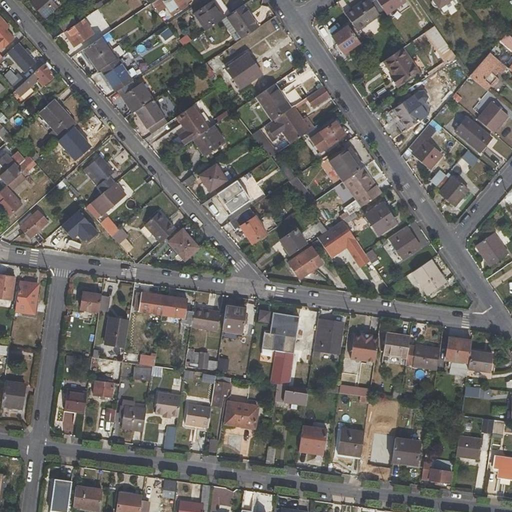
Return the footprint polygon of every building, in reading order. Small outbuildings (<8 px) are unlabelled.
[(54,3),(57,0),(33,0),(31,2),(45,18),(57,7),(54,3)] [(184,0),(156,0),(150,5),(158,14),(165,8),(171,16),(188,5),(184,0)] [(193,14),(206,32),(225,18),(214,0),(193,14)] [(231,14),(221,0),(214,0),(225,18),(226,17),(231,14)] [(380,16),(369,0),(364,0),(344,13),(357,32),(380,16)] [(405,2),(403,0),(375,0),(386,15),(405,2)] [(432,0),(438,9),(450,0),(432,0)] [(94,6),(97,10),(104,5),(102,1),(97,4),(94,6)] [(226,17),(241,39),(259,27),(244,5),(231,14),(226,17)] [(8,27),(0,17),(0,51),(14,39),(6,30),(8,27)] [(72,17),(59,26),(63,31),(76,23),(72,17)] [(94,35),(84,19),(65,32),(74,48),(94,35)] [(361,46),(347,26),(332,37),(346,57),(361,46)] [(436,49),(445,43),(434,26),(425,33),(436,49)] [(187,34),(178,40),(183,47),(192,41),(187,34)] [(511,63),(508,69),(511,71),(511,39),(507,35),(499,44),(511,54),(511,63)] [(84,50),(99,72),(101,71),(118,59),(108,45),(107,46),(101,38),(84,50)] [(25,52),(18,44),(7,53),(25,72),(23,74),(26,78),(38,67),(29,56),(31,54),(27,50),(25,52)] [(397,87),(419,72),(402,48),(383,62),(393,76),(390,78),(397,87)] [(448,59),(428,72),(431,75),(456,58),(452,53),(447,57),(448,59)] [(489,53),(471,75),(469,77),(479,85),(485,90),(489,86),(492,88),(499,80),(495,77),(490,72),(500,62),(489,53)] [(262,75),(248,54),(225,69),(239,90),(262,75)] [(131,83),(133,81),(118,59),(101,71),(115,93),(118,91),(131,83)] [(52,67),(47,62),(15,91),(20,97),(38,81),(43,86),(52,78),(49,75),(50,73),(49,71),(52,67)] [(507,68),(500,62),(490,72),(495,77),(498,73),(501,76),(507,68)] [(206,64),(200,68),(208,79),(214,75),(206,64)] [(465,81),(475,89),(479,85),(469,77),(465,81)] [(126,102),(128,101),(135,112),(152,101),(141,84),(135,88),(131,83),(118,91),(126,102)] [(275,84),(255,97),(272,121),(275,120),(291,108),(275,84)] [(306,98),(314,108),(330,96),(323,86),(306,98)] [(411,99),(394,111),(401,121),(418,109),(411,99)] [(54,100),(39,114),(53,131),(60,139),(64,136),(74,126),(76,124),(54,100)] [(152,101),(135,112),(151,134),(167,123),(152,101)] [(492,102),(477,119),(494,134),(509,116),(492,102)] [(185,132),(178,136),(184,146),(193,140),(209,129),(193,105),(176,118),(185,132)] [(274,138),(282,132),(291,144),(310,131),(294,106),(291,108),(275,120),(277,124),(268,130),(274,138)] [(407,131),(424,119),(418,109),(401,121),(407,131)] [(466,119),(456,130),(480,151),(490,139),(466,119)] [(436,130),(438,132),(442,128),(433,120),(429,124),(436,130)] [(345,135),(336,121),(304,143),(314,157),(345,135)] [(436,130),(429,124),(408,149),(413,153),(413,154),(430,169),(442,155),(426,141),(436,130)] [(92,146),(74,126),(64,136),(81,155),(92,146)] [(94,135),(100,141),(109,132),(104,126),(94,135)] [(205,157),(225,143),(214,126),(209,129),(193,140),(205,157)] [(3,127),(0,129),(0,136),(6,143),(12,137),(3,127)] [(53,131),(49,135),(56,143),(60,139),(53,131)] [(264,134),(257,138),(265,147),(269,144),(271,143),(264,134)] [(270,156),(275,152),(269,144),(265,147),(264,148),(270,156)] [(0,177),(7,186),(21,174),(34,162),(28,156),(26,158),(17,148),(8,157),(5,155),(0,159),(0,177)] [(349,148),(329,162),(343,182),(363,168),(349,148)] [(34,150),(27,155),(28,156),(34,162),(40,157),(34,150)] [(121,166),(131,157),(125,150),(115,159),(121,166)] [(470,153),(456,165),(463,173),(478,162),(470,153)] [(83,171),(104,194),(115,183),(111,178),(116,175),(117,177),(119,175),(117,173),(118,172),(116,169),(113,172),(100,157),(83,171)] [(44,161),(39,165),(49,177),(54,172),(44,161)] [(216,165),(199,177),(210,192),(227,181),(216,165)] [(294,178),(286,166),(279,170),(289,182),(294,178)] [(361,207),(381,194),(363,168),(343,182),(361,207)] [(440,171),(431,182),(437,187),(446,176),(440,171)] [(12,191),(26,178),(21,174),(7,186),(12,191)] [(53,178),(51,181),(56,187),(62,182),(65,179),(62,176),(56,181),(53,178)] [(193,176),(182,183),(186,189),(196,181),(193,176)] [(453,177),(451,180),(446,176),(437,187),(441,190),(439,194),(455,207),(469,190),(453,177)] [(237,181),(217,195),(234,219),(246,210),(243,206),(250,201),(237,181)] [(102,216),(125,195),(115,183),(104,194),(92,204),(102,216)] [(301,183),(294,189),(308,206),(315,201),(301,183)] [(22,206),(6,187),(0,192),(0,207),(1,209),(0,210),(0,212),(6,220),(22,206)] [(397,224),(382,202),(364,215),(378,236),(397,224)] [(87,209),(84,206),(49,238),(57,247),(69,236),(69,235),(74,230),(77,233),(90,221),(107,240),(112,237),(99,223),(87,209)] [(234,230),(240,227),(252,245),(267,234),(250,208),(246,210),(234,219),(229,222),(234,230)] [(22,222),(23,224),(20,227),(30,239),(48,222),(38,211),(33,215),(31,213),(22,222)] [(159,211),(144,225),(160,243),(175,230),(159,211)] [(307,215),(316,226),(320,223),(311,211),(307,215)] [(138,218),(135,215),(126,224),(129,227),(138,218)] [(115,234),(102,220),(99,223),(112,237),(115,234)] [(339,236),(340,238),(324,249),(325,250),(331,258),(347,247),(355,259),(364,253),(342,220),(327,231),(316,238),(318,240),(320,243),(342,227),(345,232),(339,236)] [(403,260),(421,248),(406,226),(390,237),(393,242),(392,244),(403,260)] [(199,248),(182,229),(168,242),(185,261),(199,248)] [(297,229),(279,241),(290,256),(307,244),(297,229)] [(494,233),(475,246),(490,267),(509,254),(494,233)] [(392,244),(388,238),(379,244),(386,253),(391,250),(388,246),(392,244)] [(313,243),(320,253),(325,250),(324,249),(320,243),(318,240),(313,243)] [(297,275),(300,272),(304,276),(323,264),(311,247),(289,263),(297,275)] [(446,283),(430,260),(412,272),(428,295),(446,283)] [(0,275),(0,298),(11,300),(15,277),(0,275)] [(34,315),(39,285),(20,282),(15,312),(34,315)] [(135,311),(162,315),(164,296),(137,292),(135,311)] [(80,310),(99,312),(102,295),(83,293),(80,310)] [(181,323),(192,325),(194,312),(186,311),(188,300),(164,296),(162,315),(182,317),(181,323)] [(242,332),(246,309),(225,306),(222,329),(242,332)] [(217,331),(219,312),(194,309),(194,312),(192,325),(191,327),(217,331)] [(260,311),(258,322),(269,323),(270,312),(260,311)] [(270,384),(277,385),(287,316),(273,313),(271,325),(270,334),(264,333),(262,349),(275,351),(270,384)] [(290,387),(299,317),(287,316),(277,385),(286,386),(290,387)] [(105,344),(125,348),(129,320),(109,317),(105,344)] [(339,354),(343,324),(318,320),(312,357),(319,359),(320,352),(339,354)] [(383,355),(406,358),(410,337),(386,333),(383,355)] [(361,337),(354,336),(351,359),(375,363),(378,339),(371,338),(372,336),(362,334),(361,337)] [(468,370),(470,352),(472,341),(449,337),(446,360),(451,360),(449,374),(467,377),(468,370)] [(412,367),(437,371),(440,349),(416,346),(412,367)] [(195,349),(188,348),(186,366),(215,370),(216,362),(208,360),(208,354),(195,352),(195,349)] [(483,355),(483,353),(470,352),(468,370),(490,373),(492,356),(483,355)] [(156,357),(141,355),(140,365),(152,367),(154,367),(156,357)] [(117,370),(116,384),(120,385),(123,363),(92,358),(91,367),(117,370)] [(134,378),(150,381),(152,371),(136,368),(134,378)] [(99,379),(98,382),(95,381),(93,395),(112,398),(114,384),(106,382),(106,380),(99,379)] [(26,385),(5,381),(2,406),(22,409),(26,385)] [(230,389),(230,384),(214,382),(211,405),(222,406),(223,394),(227,394),(227,389),(230,389)] [(275,401),(306,405),(307,393),(285,390),(286,386),(277,385),(275,401)] [(370,398),(371,391),(340,387),(339,394),(360,397),(370,398)] [(388,396),(387,400),(400,402),(402,389),(394,388),(393,396),(388,396)] [(479,396),(490,397),(491,390),(480,389),(479,396)] [(66,391),(64,410),(84,413),(87,393),(66,391)] [(170,416),(178,417),(181,397),(157,394),(154,413),(163,415),(170,416)] [(430,405),(431,398),(403,394),(402,401),(430,405)] [(124,406),(121,428),(142,431),(146,409),(134,407),(134,403),(123,402),(122,405),(124,406)] [(254,429),(258,406),(228,402),(225,424),(254,429)] [(188,404),(185,425),(208,428),(211,408),(188,404)] [(114,423),(115,409),(105,409),(104,423),(114,423)] [(483,419),(481,431),(493,433),(495,422),(483,419)] [(502,434),(504,423),(495,422),(493,433),(502,434)] [(168,426),(164,449),(173,451),(177,427),(168,426)] [(326,430),(303,426),(299,449),(324,452),(326,430)] [(337,454),(361,458),(365,432),(341,429),(337,454)] [(479,460),(482,438),(459,435),(456,457),(479,460)] [(417,466),(420,442),(395,438),(392,462),(417,466)] [(268,446),(266,464),(274,465),(276,448),(268,446)] [(511,479),(511,459),(496,457),(494,468),(499,469),(498,477),(511,479)] [(431,469),(432,463),(424,462),(421,479),(450,483),(452,472),(431,469)] [(7,482),(4,481),(5,475),(0,474),(0,508),(2,509),(4,498),(8,498),(9,490),(6,490),(7,482)] [(53,511),(68,511),(72,481),(63,480),(62,485),(54,484),(50,511),(53,511)] [(176,493),(176,481),(162,480),(161,492),(176,493)] [(99,511),(102,490),(76,486),(73,507),(99,511)] [(206,511),(211,487),(203,486),(200,504),(180,501),(178,511),(206,511)] [(139,511),(140,507),(142,496),(119,493),(116,511),(139,511)]
